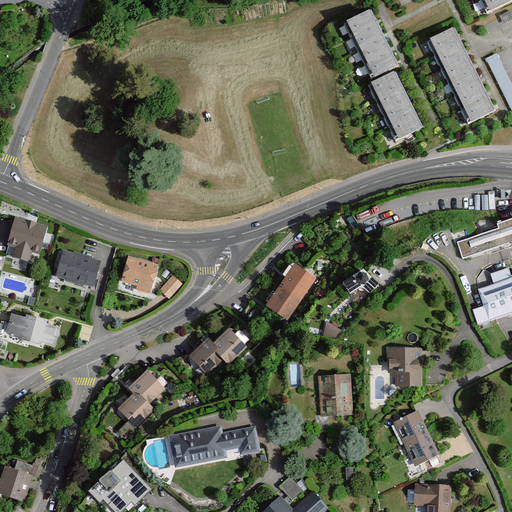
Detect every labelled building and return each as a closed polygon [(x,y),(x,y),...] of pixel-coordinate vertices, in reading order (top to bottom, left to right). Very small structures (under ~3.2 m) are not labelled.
[(511,0),(483,0),(492,18),(511,6),(511,0)] [(348,25),(375,80),(399,69),(372,14),(348,25)] [(431,44),(474,127),(497,115),(455,31),(431,44)] [(511,88),(496,57),(484,63),(511,117),(511,88)] [(372,87),(402,144),(424,131),(396,76),(372,87)] [(500,234),(459,246),(463,262),(511,248),(511,219),(497,224),(500,234)] [(12,259),(30,263),(32,255),(39,257),(46,229),(15,222),(8,249),(14,251),(12,259)] [(63,252),(55,279),(92,289),(100,263),(63,252)] [(128,259),(122,283),(150,291),(156,267),(128,259)] [(295,267),(265,308),(285,322),(315,281),(295,267)] [(366,271),(343,283),(348,295),(361,288),(368,296),(381,287),(366,271)] [(181,285),(172,277),(160,292),(169,300),(181,285)] [(485,308),(473,312),(479,328),(511,317),(511,283),(480,292),(485,308)] [(19,340),(41,346),(42,343),(54,346),(59,327),(47,324),(48,320),(26,315),(25,318),(11,314),(6,332),(20,336),(19,340)] [(327,323),(325,335),(338,337),(340,325),(327,323)] [(188,358),(205,377),(221,362),(226,367),(245,350),(228,332),(212,346),(207,341),(188,358)] [(423,352),(387,352),(387,361),(391,361),(391,374),(397,375),(397,390),(424,389),(423,352)] [(133,429),(135,431),(155,412),(149,406),(165,392),(148,374),(128,392),(133,397),(117,412),(128,423),(133,429)] [(349,376),(317,378),(319,418),(352,416),(349,376)] [(418,415),(394,427),(415,469),(439,456),(418,415)] [(121,440),(133,429),(128,423),(116,435),(121,440)] [(166,438),(172,470),(258,454),(253,428),(223,434),(221,428),(166,438)] [(124,465),(88,496),(100,510),(106,506),(111,511),(127,511),(149,493),(124,465)] [(5,470),(0,482),(0,499),(23,508),(33,480),(5,470)] [(279,492),(291,503),(300,494),(288,482),(279,492)] [(451,511),(453,489),(414,486),(412,509),(426,510),(426,511),(451,511)] [(327,511),(311,495),(293,511),(289,511),(279,501),(267,511),(327,511)]
